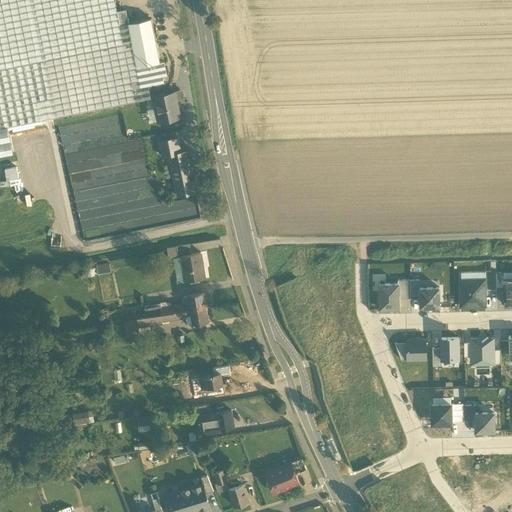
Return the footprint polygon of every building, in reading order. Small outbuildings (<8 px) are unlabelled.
[(0,0),(0,128),(8,126),(56,117),(32,0),(0,0)] [(32,0),(56,117),(135,101),(135,100),(133,88),(131,81),(139,80),(136,66),(160,61),(152,18),(128,23),(120,25),(114,0),(32,0)] [(160,62),(160,61),(136,66),(139,80),(131,81),(133,88),(140,86),(164,81),(163,75),(160,62)] [(133,88),(135,100),(143,99),(140,86),(133,88)] [(175,95),(176,101),(186,99),(184,90),(174,92),(175,95)] [(155,96),(161,120),(179,116),(176,101),(175,95),(166,97),(165,94),(155,96)] [(0,128),(0,154),(13,152),(8,126),(0,128)] [(173,138),(159,141),(162,156),(169,154),(176,152),(173,138)] [(176,152),(169,154),(173,171),(179,170),(181,177),(174,178),(178,196),(195,192),(191,175),(190,175),(188,168),(190,167),(186,150),(180,151),(176,152)] [(5,169),(7,180),(9,180),(19,178),(16,167),(5,169)] [(84,236),(77,209),(67,211),(72,234),(78,233),(79,237),(84,236)] [(176,245),(178,256),(182,256),(182,255),(191,254),(190,243),(176,245)] [(168,258),(173,257),(178,256),(176,245),(167,247),(168,258)] [(182,256),(186,281),(205,278),(201,252),(191,254),(182,255),(182,256)] [(177,283),(186,281),(182,256),(178,256),(173,257),(177,283)] [(97,266),(98,274),(111,271),(109,263),(97,266)] [(95,276),(93,267),(87,268),(88,277),(95,276)] [(297,292),(324,352),(343,344),(339,335),(355,328),(331,271),(300,284),(302,290),(297,292)] [(461,272),(461,280),(485,280),(485,271),(461,272)] [(496,289),(496,287),(496,273),(496,271),(485,271),(485,280),(485,290),(496,289)] [(511,277),(503,278),(503,287),(504,305),(511,304),(511,277)] [(398,280),(398,283),(399,298),(410,297),(410,279),(398,280)] [(410,297),(420,297),(420,288),(419,279),(410,279),(410,297)] [(461,280),(460,280),(461,306),(485,306),(484,290),(485,290),(485,280),(461,280)] [(398,283),(379,284),(380,308),(399,308),(399,298),(398,283)] [(439,287),(420,288),(420,297),(420,307),(440,307),(439,287)] [(189,305),(190,309),(206,307),(204,293),(188,295),(189,305)] [(145,317),(155,315),(154,304),(144,305),(145,317)] [(160,308),(161,314),(190,309),(189,305),(183,306),(183,304),(172,306),(161,307),(160,308)] [(208,322),(206,307),(190,309),(191,315),(192,324),(192,325),(208,322)] [(191,315),(190,309),(161,314),(162,321),(185,318),(185,316),(191,315)] [(149,325),(150,329),(154,328),(154,325),(163,323),(162,321),(161,314),(155,315),(145,317),(137,318),(137,319),(138,326),(139,327),(149,325)] [(130,320),(132,327),(138,326),(137,319),(130,320)] [(123,321),(126,340),(141,338),(139,327),(138,326),(132,327),(130,320),(123,321)] [(470,366),(495,365),(495,350),(494,336),(469,337),(469,343),(469,357),(470,366)] [(458,337),(441,338),(442,347),(442,360),(458,359),(458,337)] [(412,339),(407,339),(407,342),(407,359),(426,359),(426,339),(419,339),(419,338),(412,338),(412,339)] [(407,359),(407,342),(395,343),(401,359),(407,359)] [(433,366),(442,366),(442,360),(442,347),(432,348),(433,366)] [(212,368),(213,374),(221,373),(221,374),(230,373),(229,365),(212,368)] [(120,369),(114,370),(116,382),(122,381),(120,369)] [(199,376),(201,387),(222,383),(221,374),(221,373),(213,374),(199,376)] [(201,387),(199,376),(189,378),(194,399),(224,394),(222,383),(201,387)] [(342,401),(365,456),(396,444),(394,439),(399,437),(375,376),(354,385),(358,395),(342,401)] [(434,418),(434,420),(441,420),(442,423),(452,423),(452,421),(451,403),(432,404),(432,418),(434,418)] [(463,403),(451,403),(452,421),(464,421),(464,419),(463,405),(463,403)] [(191,407),(193,416),(200,415),(200,414),(208,413),(211,413),(209,404),(191,407)] [(475,404),(463,405),(464,419),(475,419),(475,412),(475,404)] [(202,414),(204,425),(210,424),(211,431),(220,430),(220,428),(234,426),(231,409),(216,412),(211,413),(208,413),(202,414)] [(90,422),(88,410),(72,413),(74,425),(90,422)] [(494,412),(475,412),(475,419),(476,431),(494,430),(494,412)] [(202,425),(204,425),(202,414),(208,413),(200,414),(200,415),(202,425)] [(138,425),(150,424),(149,415),(137,416),(138,425)] [(195,431),(189,432),(190,441),(197,440),(195,431)] [(151,440),(139,442),(140,450),(152,448),(151,440)] [(194,441),(185,444),(190,456),(199,453),(194,441)] [(124,455),(113,457),(115,464),(126,461),(124,455)] [(292,465),(295,473),(307,468),(302,457),(290,462),(292,465)] [(454,473),(484,511),(506,511),(507,511),(503,508),(511,501),(511,495),(487,462),(476,471),(469,461),(454,473)] [(290,462),(276,467),(278,471),(292,465),(290,462)] [(272,487),(274,493),(286,488),(286,490),(300,484),(295,473),(292,465),(278,471),(276,467),(266,472),(269,479),(268,480),(266,483),(267,486),(271,487),(272,487)] [(218,483),(218,485),(226,482),(222,470),(214,472),(218,483)] [(201,476),(203,483),(206,493),(213,490),(207,474),(201,476)] [(434,511),(437,510),(415,480),(411,483),(407,479),(390,486),(396,494),(388,500),(396,511),(434,511)] [(215,484),(217,492),(228,489),(226,482),(218,485),(218,483),(215,484)] [(206,493),(203,483),(167,494),(172,511),(202,511),(211,509),(206,493)] [(149,486),(151,493),(158,490),(156,484),(149,486)] [(228,489),(234,506),(248,502),(242,485),(228,489)] [(150,493),(156,510),(161,509),(156,491),(150,493)]
